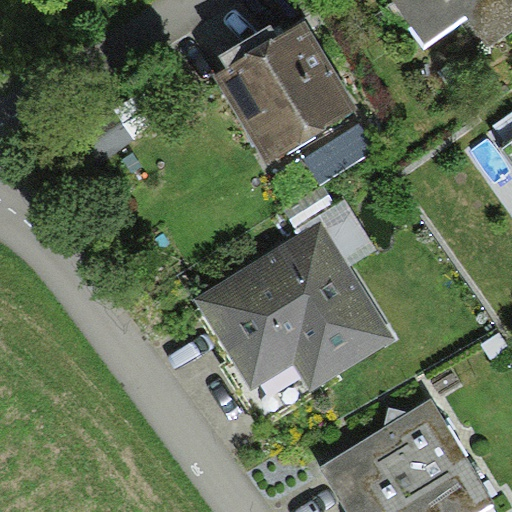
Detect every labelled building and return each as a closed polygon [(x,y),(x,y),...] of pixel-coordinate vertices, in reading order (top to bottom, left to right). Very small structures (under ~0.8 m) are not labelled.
[(511,0),(393,0),(424,43),(464,14),(488,48),(511,31),(511,0)] [(227,69),(214,77),(267,164),(358,108),(305,21),(279,37),(227,69)] [(219,56),(227,69),(279,37),(271,24),(219,56)] [(360,122),(303,158),(320,184),(376,149),(360,122)] [(511,141),(502,149),(511,163),(511,141)] [(294,229),(298,236),(323,221),(350,266),(376,250),(345,199),(294,229)] [(298,236),(195,300),(252,391),(294,365),(311,391),(396,339),(350,266),(323,221),(298,236)] [(480,511),(495,503),(433,399),(321,466),(348,511),(480,511)]
